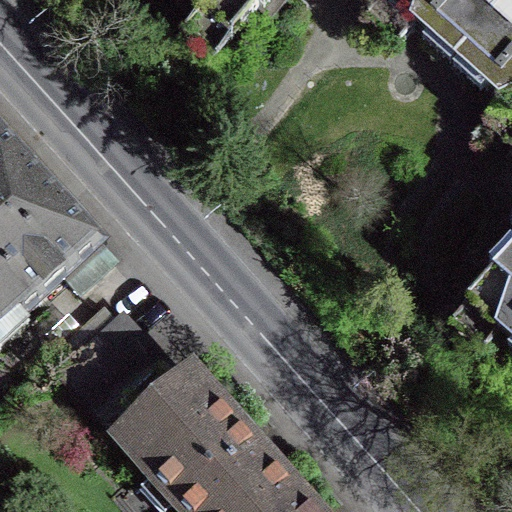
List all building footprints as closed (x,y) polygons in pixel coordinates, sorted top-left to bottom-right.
[(164,0),(217,48),(261,0),(164,0)] [(511,0),(383,0),(377,7),(450,74),(511,131),(511,0)] [(0,230),(46,189),(35,177),(0,137),(0,230)] [(46,189),(0,230),(0,309),(8,302),(21,317),(63,280),(79,298),(115,266),(56,200),(46,189)] [(511,260),(505,254),(481,280),(488,286),(460,317),(511,363),(511,260)] [(118,438),(183,511),(283,511),(299,499),(294,494),(294,495),(276,475),(277,474),(264,460),(252,446),(251,447),(195,384),(196,383),(188,375),(174,388),(118,325),(68,369),(124,432),(118,438)] [(308,511),(301,504),(302,503),(299,499),(283,511),(308,511)]
